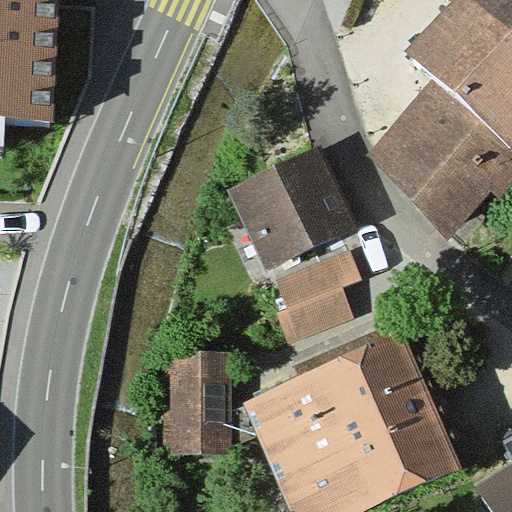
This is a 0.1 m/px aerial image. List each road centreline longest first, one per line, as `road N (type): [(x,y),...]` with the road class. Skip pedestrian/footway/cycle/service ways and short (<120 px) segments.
road 1 (secondary): [(181,0),(119,131),(56,329),(43,448),(46,511)]
road 2 (residential): [(511,311),(442,266),(369,198),(309,24),(288,0)]
